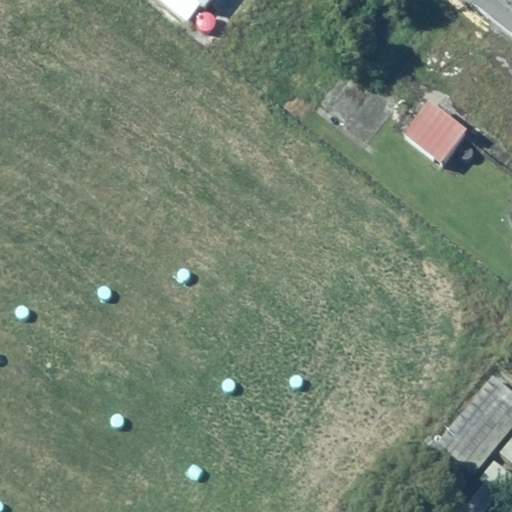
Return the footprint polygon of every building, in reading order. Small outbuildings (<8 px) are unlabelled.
[(186,0),(204,14),(215,0),(186,0)] [(511,0),(496,0),(511,12),(511,0)] [(432,106),(405,136),(442,166),(467,136),(432,106)] [(511,386),(498,374),(438,445),(430,438),(404,469),(431,492),(456,464),(462,470),(511,411),(511,386)] [(511,439),(499,455),(511,465),(511,439)] [(480,484),(459,511),(488,511),(507,488),(485,471),(477,482),(480,484)]
